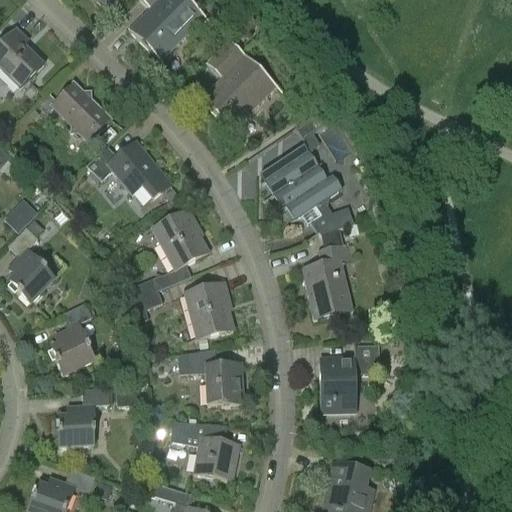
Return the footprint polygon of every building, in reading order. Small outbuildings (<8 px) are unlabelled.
[(123,0),(92,0),(108,15),(123,0)] [(128,35),(160,67),(205,21),(183,0),(135,0),(149,13),(128,35)] [(244,44),(252,36),(246,30),(238,38),(244,44)] [(15,32),(0,47),(0,75),(20,94),(43,70),(23,51),(29,45),(15,32)] [(200,104),(232,136),(277,90),(229,44),(206,69),(221,83),(200,104)] [(73,89),(52,111),(88,146),(110,124),(73,89)] [(335,121),(327,110),(305,125),(294,132),(305,149),(305,150),(308,155),(319,148),(312,137),(335,121)] [(3,141),(13,152),(42,123),(31,113),(3,141)] [(102,187),(113,176),(133,200),(143,191),(153,204),(171,190),(152,168),(151,169),(135,149),(118,163),(106,151),(86,172),(102,187)] [(330,218),(326,212),(328,203),(336,197),(335,196),(338,194),(330,183),(327,184),(309,157),(302,161),(291,159),(284,163),(283,169),(278,168),(277,171),(274,170),(263,178),(267,184),(265,186),(279,207),(282,205),(295,224),(301,220),(308,222),(310,211),(315,212),(321,220),(311,226),(319,240),(353,228),(348,212),(330,218)] [(364,199),(350,205),(356,218),(370,211),(364,199)] [(36,221),(29,213),(9,233),(17,241),(36,221)] [(189,215),(154,234),(177,276),(209,258),(195,231),(197,230),(189,215)] [(34,225),(26,233),(7,252),(20,265),(10,276),(15,281),(10,287),(18,295),(16,297),(30,309),(53,285),(44,276),(46,275),(26,256),(37,245),(35,242),(43,234),(34,225)] [(347,241),(358,238),(356,229),(346,231),(347,241)] [(348,248),(343,249),(317,256),(320,268),(300,273),(313,325),(352,316),(340,266),(352,263),(348,248)] [(114,282),(107,270),(97,276),(103,287),(114,282)] [(210,289),(226,284),(223,274),(207,279),(210,289)] [(126,302),(129,308),(157,297),(152,283),(135,290),(131,282),(119,289),(126,302)] [(224,288),(186,299),(198,345),(233,335),(225,305),(228,304),(224,288)] [(162,308),(157,297),(129,308),(130,312),(134,328),(148,324),(145,315),(162,308)] [(85,309),(61,320),(69,335),(55,342),(59,349),(52,353),(57,364),(54,365),(62,381),(93,366),(88,355),(90,354),(78,330),(92,323),(85,309)] [(207,347),(199,347),(199,355),(208,354),(207,347)] [(318,366),(319,414),(355,413),(355,378),(378,378),(377,350),(353,351),(353,365),(318,366)] [(216,369),(215,354),(178,360),(179,379),(205,378),(207,409),(221,408),(221,411),(243,410),(241,368),(216,369)] [(108,395),(83,397),(84,413),(68,414),(69,423),(60,423),(61,434),(58,434),(59,453),(93,451),(93,439),(95,439),(94,412),(109,411),(108,395)] [(117,414),(141,413),(141,397),(117,398),(117,414)] [(228,430),(192,428),(172,427),(171,446),(200,452),(194,479),(233,486),(240,449),(225,446),(228,430)] [(333,507),(331,511),(367,511),(371,495),(364,494),(368,476),(332,469),(325,505),(333,507)] [(67,511),(75,493),(89,498),(94,484),(70,475),(64,491),(49,486),(47,493),(39,491),(35,502),(33,501),(28,511),(67,511)] [(133,486),(121,483),(118,490),(130,494),(133,486)] [(151,486),(139,483),(137,491),(148,495),(151,486)] [(97,486),(92,499),(107,504),(111,491),(97,486)] [(189,511),(195,500),(151,486),(148,495),(147,499),(175,507),(173,511),(189,511)]
